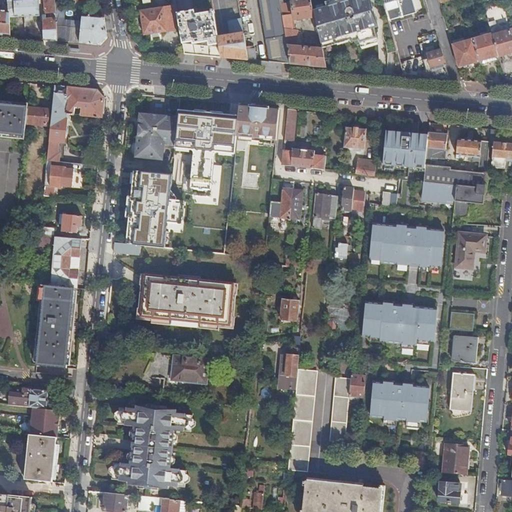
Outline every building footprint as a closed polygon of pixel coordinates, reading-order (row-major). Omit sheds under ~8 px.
[(39,0),(11,0),(9,0),(9,12),(10,17),(40,16),(39,0)] [(45,0),(46,9),(46,13),(49,13),(57,13),(57,10),(56,0),(45,0)] [(62,10),(70,10),(69,2),(60,2),(59,0),(56,0),(57,10),(62,10)] [(144,35),(181,30),(178,13),(175,0),(171,0),(172,6),(140,11),(144,35)] [(248,60),(246,49),(238,0),(224,0),(231,36),(218,38),(222,57),(248,60)] [(259,0),(269,62),(291,64),(285,30),(280,0),(259,0)] [(280,0),(285,30),(293,30),(294,28),(295,28),(293,14),(287,15),(284,0),(280,0)] [(349,35),(351,40),(354,42),(359,40),(376,35),(374,28),(378,27),(375,18),(370,19),(366,5),(371,4),(370,0),(339,0),(340,3),(314,11),(311,0),(292,0),(295,20),(315,17),(321,43),(349,35)] [(383,0),(389,21),(417,13),(413,0),(383,0)] [(469,0),(462,0),(468,18),(474,16),(469,0)] [(185,54),(222,57),(218,38),(214,9),(211,10),(212,12),(195,15),(194,11),(178,13),(181,30),(185,54)] [(10,17),(9,12),(0,10),(0,34),(11,36),(10,17)] [(63,20),(62,10),(57,10),(57,13),(57,19),(57,26),(71,27),(72,21),(63,20)] [(49,15),(43,16),(45,39),(58,41),(57,26),(57,19),(49,19),(49,15)] [(108,37),(105,17),(83,15),(82,28),(79,28),(80,22),(72,21),(71,27),(57,26),(58,41),(101,45),(108,37)] [(493,33),(493,36),(499,34),(495,22),(490,24),(493,33)] [(291,64),(327,68),(322,49),(304,47),(294,46),(296,30),(293,30),(285,30),(291,64)] [(511,30),(499,34),(493,36),(493,37),(499,56),(507,54),(509,56),(511,56),(511,30)] [(480,62),(499,56),(493,37),(493,36),(493,33),(473,39),(480,62)] [(321,43),(322,48),(351,40),(349,35),(321,43)] [(467,66),(480,62),(473,39),(453,45),(459,68),(461,67),(467,66)] [(248,60),(256,61),(255,49),(246,49),(248,60)] [(426,78),(451,80),(442,50),(427,53),(428,59),(424,60),(427,71),(426,78)] [(49,161),(60,162),(60,154),(58,153),(59,142),(66,143),(69,115),(70,101),(68,100),(69,87),(57,86),(55,105),(49,161)] [(79,116),(104,119),(106,99),(99,90),(69,87),(68,100),(70,101),(69,115),(75,116),(76,108),(82,109),(82,113),(79,113),(79,116)] [(0,134),(26,137),(28,124),(29,107),(0,104),(0,134)] [(29,107),(28,124),(50,126),(52,106),(49,106),(48,109),(29,107)] [(240,107),(238,118),(236,137),(246,138),(246,140),(266,143),(267,140),(277,141),(280,111),(240,107)] [(293,142),(296,110),(288,109),(285,141),(293,142)] [(175,145),(178,119),(166,118),(166,117),(141,115),(139,127),(142,128),(141,135),(139,135),(136,158),(155,159),(156,153),(163,154),(163,148),(164,144),(175,145)] [(367,129),(346,128),(344,148),(365,150),(367,129)] [(498,130),(491,129),(489,142),(489,143),(494,144),(491,167),(505,168),(506,159),(511,159),(511,143),(497,142),(498,130)] [(428,136),(387,132),(383,164),(425,169),(426,164),(428,136)] [(447,135),(429,134),(428,136),(426,164),(431,165),(432,158),(445,159),(447,135)] [(480,157),(478,173),(487,174),(487,167),(489,143),(489,142),(458,139),(456,155),(480,157)] [(293,152),(284,151),(282,166),(324,170),(326,156),(314,155),(315,151),(293,149),(293,152)] [(178,153),(174,168),(185,170),(189,156),(178,153)] [(358,160),(357,174),(375,176),(376,163),(376,162),(358,160)] [(425,169),(424,182),(440,184),(445,184),(447,167),(431,165),(426,164),(425,169)] [(45,196),(51,196),(52,187),(63,188),(63,187),(73,188),(75,169),(66,168),(66,167),(53,166),(50,187),(46,186),(45,196)] [(451,167),(447,167),(445,184),(457,186),(485,189),(487,174),(478,173),(451,170),(451,167)] [(281,181),(273,180),(272,194),(279,194),(281,181)] [(294,182),(291,182),(290,185),(285,185),(283,186),(283,189),(280,219),(290,220),(293,186),(294,182)] [(445,184),(440,184),(438,197),(446,198),(445,210),(454,211),(457,186),(445,184)] [(293,186),(290,220),(301,221),(304,190),(296,190),(296,186),(293,186)] [(485,189),(457,186),(454,211),(454,217),(468,218),(469,203),(484,204),(485,189)] [(352,209),(364,210),(366,193),(354,192),(354,189),(344,188),(342,210),(352,211),(352,209)] [(391,194),(383,193),(382,205),(390,206),(391,194)] [(338,197),(315,195),(312,228),(321,228),(322,218),(336,219),(338,197)] [(364,218),(364,210),(352,209),(352,211),(352,217),(364,218)] [(63,232),(78,234),(79,228),(82,228),(83,217),(65,215),(63,232)] [(396,227),(373,225),(370,259),(371,259),(380,259),(380,262),(397,263),(409,264),(420,265),(429,266),(431,266),(431,264),(441,265),(444,231),(428,229),(416,228),(408,228),(396,227)] [(41,235),(56,237),(57,228),(42,226),(42,228),(41,235)] [(458,259),(473,260),(474,250),(484,251),(486,236),(460,234),(458,259)] [(76,289),(78,289),(83,240),(56,237),(56,238),(32,236),(31,247),(55,249),(52,286),(76,289)] [(127,244),(115,243),(114,252),(139,255),(140,245),(127,244)] [(346,262),(346,260),(348,245),(339,244),(338,249),(336,248),(335,261),(337,262),(338,263),(341,263),(342,262),(346,262)] [(306,261),(286,259),(285,266),(303,268),(305,268),(306,261)] [(472,268),(473,260),(458,259),(457,267),(472,268)] [(144,281),(144,289),(157,290),(157,294),(165,295),(172,286),(171,283),(171,277),(159,276),(158,283),(144,281)] [(157,290),(144,289),(141,318),(230,326),(233,291),(220,289),(221,282),(200,280),(200,282),(179,279),(179,278),(171,277),(171,283),(172,286),(165,295),(157,294),(157,290)] [(68,369),(76,289),(52,286),(45,286),(38,366),(68,369)] [(281,320),(298,321),(300,301),(291,300),(291,294),(283,293),(281,320)] [(327,307),(326,318),(328,318),(328,320),(327,320),(326,328),(350,330),(352,310),(350,310),(351,304),(331,302),(330,307),(327,307)] [(382,304),(366,303),(363,336),(370,336),(381,337),(380,341),(386,341),(402,343),(415,344),(417,344),(418,338),(431,339),(434,340),(437,309),(414,307),(402,306),(394,305),(382,304)] [(475,314),(451,312),(449,330),(473,332),(475,314)] [(479,337),(455,335),(453,361),(476,363),(479,337)] [(281,376),(297,377),(298,369),(300,348),(295,348),(294,356),(283,355),(281,376)] [(209,360),(174,356),(170,391),(205,394),(209,360)] [(297,377),(289,464),(288,470),(307,472),(317,371),(298,369),(297,377)] [(475,375),(454,373),(450,410),(453,410),(453,415),(454,416),(456,416),(468,414),(469,413),(469,412),(472,412),(475,375)] [(364,398),(366,376),(351,375),(351,379),(349,402),(355,402),(356,397),(364,398)] [(345,449),(345,447),(349,402),(351,379),(336,378),(330,447),(345,449)] [(427,418),(430,387),(414,386),(402,385),(395,384),(383,383),(374,383),(371,413),(385,414),(384,417),(397,418),(397,415),(407,416),(407,419),(420,420),(420,417),(427,418)] [(62,395),(75,397),(75,389),(62,388),(61,394),(62,395)] [(34,407),(48,409),(50,392),(25,389),(24,394),(14,393),(13,405),(34,407)] [(135,425),(134,429),(137,432),(136,438),(144,439),(142,452),(135,452),(134,458),(131,461),(131,464),(122,463),(120,479),(129,481),(129,484),(139,485),(139,483),(145,484),(145,486),(145,487),(153,488),(153,485),(159,485),(159,487),(169,488),(169,485),(178,486),(178,482),(181,482),(184,480),(184,477),(182,473),(179,473),(180,469),(170,468),(171,465),(168,462),(169,458),(171,456),(173,441),(171,439),(171,435),(174,433),(175,429),(184,431),(184,426),(187,426),(190,424),(190,420),(188,418),(186,417),(186,414),(176,412),(176,410),(167,409),(167,411),(162,410),(162,406),(154,405),(153,409),(147,408),(147,406),(137,405),(137,408),(128,407),(126,424),(135,425)] [(60,420),(61,410),(48,409),(34,407),(33,418),(60,420)] [(31,435),(58,438),(60,420),(33,418),(31,435)] [(137,432),(134,429),(131,461),(134,458),(135,452),(142,452),(144,439),(136,438),(137,432)] [(54,483),(59,438),(58,438),(31,435),(26,480),(54,483)] [(446,443),(443,472),(466,475),(469,445),(446,443)] [(511,480),(503,480),(502,495),(511,496),(511,480)] [(307,482),(304,481),(304,486),(306,486),(303,511),(304,511),(380,511),(383,488),(307,481),(307,482)] [(461,484),(440,482),(438,501),(460,503),(461,484)] [(264,493),(255,492),(253,508),(262,509),(264,493)] [(126,511),(128,495),(106,493),(105,510),(126,511)] [(30,507),(31,497),(0,494),(0,511),(35,511),(36,508),(30,507)] [(139,509),(151,510),(152,504),(153,498),(140,496),(139,509)] [(184,511),(185,501),(153,498),(152,504),(163,505),(161,511),(184,511)]
